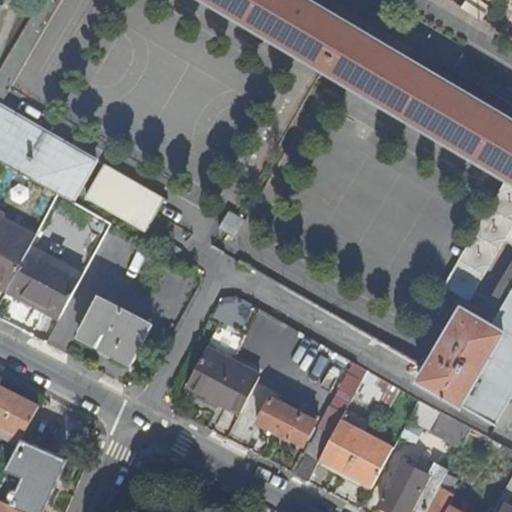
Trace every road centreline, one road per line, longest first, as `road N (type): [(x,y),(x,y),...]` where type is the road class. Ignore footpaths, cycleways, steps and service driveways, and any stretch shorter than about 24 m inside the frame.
road 1 (residential): [(134,420),(319,511)]
road 2 (residential): [(0,350),(134,420)]
